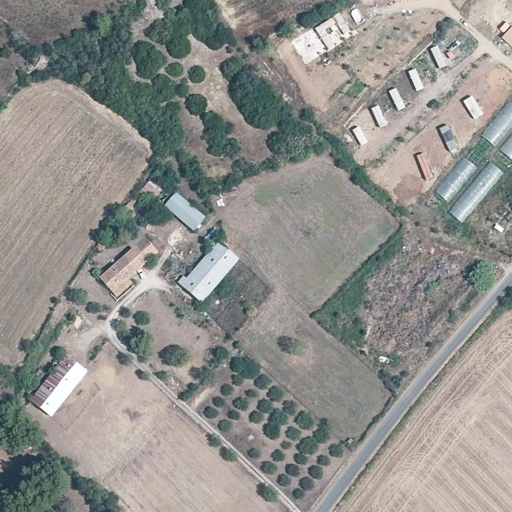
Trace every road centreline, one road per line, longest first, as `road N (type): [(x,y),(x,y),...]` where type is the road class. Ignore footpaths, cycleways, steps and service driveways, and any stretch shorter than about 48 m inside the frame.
road 1 (tertiary): [(322,511),(511,280)]
road 2 (track): [(297,511),(107,334)]
